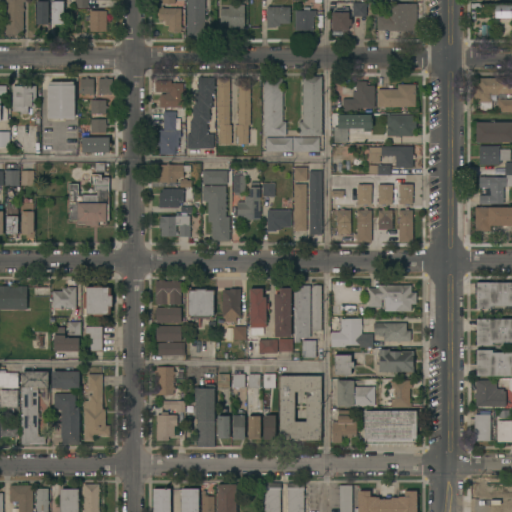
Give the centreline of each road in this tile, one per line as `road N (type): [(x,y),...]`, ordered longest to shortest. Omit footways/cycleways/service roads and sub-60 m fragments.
road 1 (residential): [(136,511),(138,0)]
road 2 (residential): [(511,466),(0,465)]
road 3 (residential): [(0,262),(511,262)]
road 4 (residential): [(511,57),(0,57)]
road 5 (residential): [(445,466),(445,0)]
